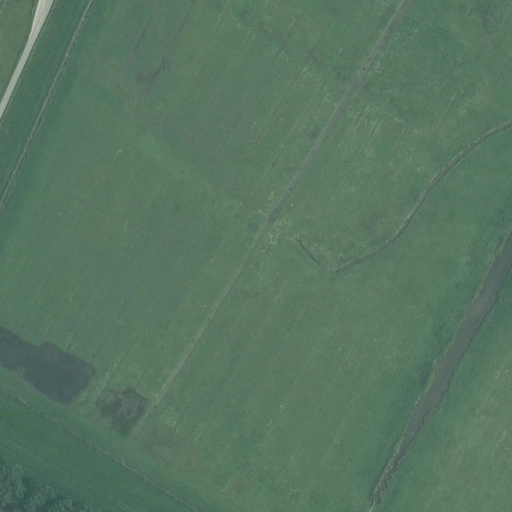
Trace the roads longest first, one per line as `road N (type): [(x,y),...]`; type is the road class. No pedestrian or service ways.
road 1 (track): [(0,438),(128,511)]
road 2 (unclassified): [(0,114),(49,0)]
